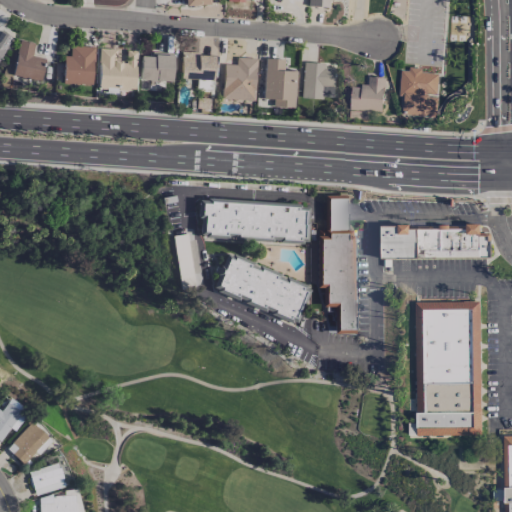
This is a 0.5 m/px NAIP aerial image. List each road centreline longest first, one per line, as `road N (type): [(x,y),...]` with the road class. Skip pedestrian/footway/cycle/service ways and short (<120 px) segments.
road 1 (primary): [(0,146),(511,176)]
road 2 (primary): [(511,147),(0,118)]
road 3 (residential): [(379,38),(45,14),(10,0)]
road 4 (residential): [(492,0),(494,125)]
